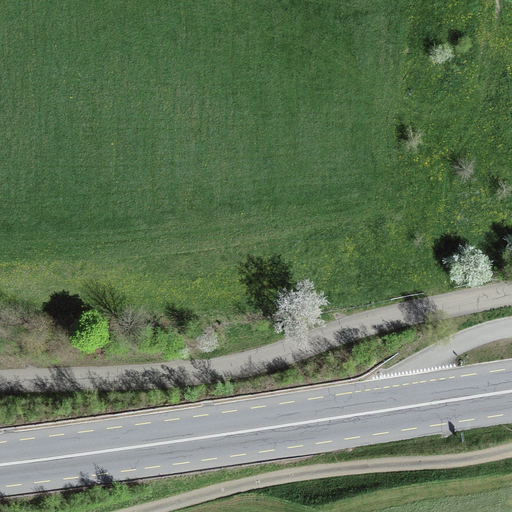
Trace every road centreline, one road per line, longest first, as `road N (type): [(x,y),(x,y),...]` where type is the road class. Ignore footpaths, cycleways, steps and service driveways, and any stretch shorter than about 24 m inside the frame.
road 1 (unclassified): [(511,297),(203,369),(0,381)]
road 2 (primary): [(0,463),(511,391)]
road 3 (track): [(511,456),(253,488),(154,511)]
